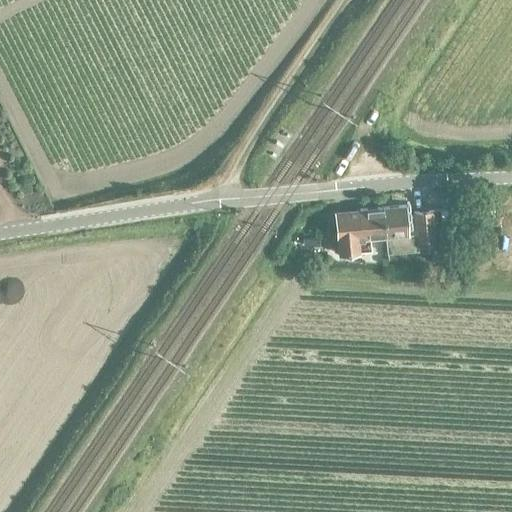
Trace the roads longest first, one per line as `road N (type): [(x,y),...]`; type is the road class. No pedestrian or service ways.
road 1 (unclassified): [(0,233),(267,194),(432,180)]
road 2 (track): [(344,0),(219,200)]
